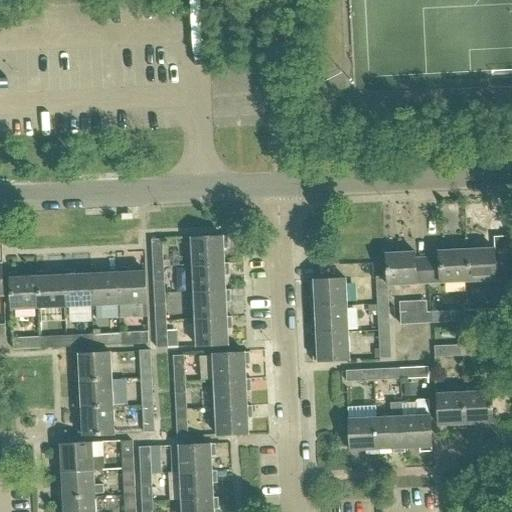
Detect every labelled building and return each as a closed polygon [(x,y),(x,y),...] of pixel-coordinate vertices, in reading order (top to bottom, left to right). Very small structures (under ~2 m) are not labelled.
[(229,237),(193,239),(194,265),(226,264),(225,249),(230,249),(229,237)] [(155,267),(166,267),(164,241),(154,241),(155,267)] [(480,245),(467,246),(467,250),(467,251),(468,251),(470,282),(510,280),(509,255),(495,255),(495,249),(480,250),(480,245)] [(431,284),(470,282),(468,251),(467,251),(467,250),(452,251),(452,247),(441,247),(441,252),(440,252),(440,258),(429,259),(431,284)] [(389,277),(389,286),(431,284),(429,259),(416,259),(416,253),(400,254),(399,249),(388,250),(389,277)] [(226,276),(231,275),(231,263),(226,264),(194,265),(195,293),(227,291),(226,276)] [(156,295),(167,294),(166,267),(155,267),(156,295)] [(119,269),(119,273),(119,274),(120,274),(121,305),(149,304),(147,272),(131,273),(131,268),(119,269)] [(104,269),(92,270),(92,275),(93,275),(95,306),(121,305),(120,274),(119,274),(119,273),(105,274),(104,269)] [(77,271),(65,271),(65,276),(65,277),(66,277),(68,308),(95,306),(93,275),(92,275),(78,276),(77,271)] [(38,273),(38,278),(39,278),(41,309),(68,308),(66,277),(65,277),(65,276),(51,277),(50,272),(38,273)] [(11,279),(13,311),(41,309),(39,278),(38,278),(24,278),(23,273),(11,274),(11,279)] [(389,277),(378,278),(379,306),(390,305),(389,286),(389,277)] [(315,297),(310,297),(311,310),(316,309),(348,307),(347,279),(314,281),(315,297)] [(488,288),(471,289),(472,305),(489,304),(488,288)] [(227,291),(195,293),(197,319),(228,318),(228,303),(232,303),(232,291),(227,291)] [(158,321),(168,320),(167,294),(156,295),(158,321)] [(511,304),(498,306),(498,309),(499,318),(511,317),(511,304)] [(390,305),(379,306),(381,332),(392,331),(390,305)] [(317,324),(311,324),(312,336),(317,336),(349,334),(348,307),(316,309),(317,324)] [(498,309),(471,310),(472,321),(499,320),(499,318),(498,309)] [(471,310),(434,312),(434,323),(472,321),(471,310)] [(434,312),(401,314),(402,325),(434,323),(434,312)] [(229,345),(229,329),(234,329),(233,317),(228,318),(197,319),(198,347),(229,345)] [(159,349),(170,349),(168,320),(158,321),(159,349)] [(392,331),(381,332),(382,359),(393,359),(392,331)] [(150,343),(150,333),(123,334),(124,345),(150,343)] [(124,345),(123,334),(96,335),(97,346),(124,345)] [(318,350),(313,351),(314,362),(351,360),(349,334),(317,336),(318,350)] [(97,346),(96,335),(69,337),(70,347),(97,346)] [(70,347),(69,337),(42,338),(43,349),(70,347)] [(42,338),(14,339),(15,350),(43,349),(42,338)] [(490,344),(464,346),(464,356),(490,354),(490,344)] [(464,346),(437,347),(437,357),(464,356),(464,346)] [(152,352),(141,352),(142,379),(153,379),(152,352)] [(82,372),(76,372),(76,383),(83,383),(83,382),(113,381),(112,354),(81,355),(82,372)] [(247,366),(251,366),(251,354),(214,355),(216,382),(247,380),(247,366)] [(176,384),(187,383),(186,357),(175,357),(176,384)] [(429,367),(402,369),(402,380),(430,378),(429,367)] [(402,369),(375,370),(375,381),(402,380),(402,369)] [(375,370),(347,372),(348,383),(375,381),(375,370)] [(153,379),(142,379),(143,407),(154,406),(153,379)] [(252,380),(247,380),(216,382),(217,409),(249,407),(248,392),(252,392),(252,380)] [(84,399),(77,399),(78,410),(84,410),(85,410),(85,409),(115,408),(113,381),(83,382),(83,383),(84,399)] [(176,384),(177,411),(178,438),(189,438),(187,383),(176,384)] [(467,424),(482,423),(483,428),(495,428),(493,392),(465,393),(467,424)] [(467,429),(467,424),(465,393),(439,394),(441,426),(455,425),(455,430),(467,429)] [(419,416),(404,417),(406,448),(406,449),(421,448),(421,453),(433,453),(432,416),(431,416),(430,400),(418,400),(419,416)] [(407,454),(406,449),(406,448),(404,417),(403,417),(403,403),(391,403),(391,418),(377,418),(379,450),(395,449),(395,455),(407,454)] [(154,406),(143,407),(144,433),(156,432),(154,406)] [(249,407),(217,409),(218,436),(250,435),(249,419),(254,419),(253,407),(249,407)] [(85,409),(85,410),(84,410),(85,425),(79,425),(79,436),(116,434),(115,408),(85,409)] [(377,418),(350,420),(351,452),(368,451),(368,456),(380,455),(379,450),(377,418)] [(134,442),(123,442),(125,470),(136,469),(134,442)] [(93,444),(62,446),(63,461),(57,462),(58,474),(64,473),(95,471),(95,470),(105,470),(104,457),(94,458),(93,444)] [(217,445),(182,447),(183,472),(213,471),(212,456),(218,456),(217,445)] [(142,475),(153,474),(152,448),(140,449),(142,475)] [(136,469),(125,470),(126,496),(137,495),(136,469)] [(213,483),(219,482),(219,470),(213,471),(183,472),(185,500),(214,498),(213,483)] [(66,499),(96,498),(96,495),(105,495),(104,485),(96,485),(95,471),(64,473),(64,474),(64,487),(59,488),(60,500),(65,500),(66,500),(66,499)] [(142,475),(143,502),(155,502),(153,474),(142,475)] [(137,511),(137,495),(126,496),(126,511),(137,511)] [(65,500),(65,511),(97,511),(96,498),(66,499),(66,500),(65,500)] [(176,500),(176,507),(179,507),(179,511),(185,510),(185,511),(215,511),(215,510),(221,510),(220,498),(214,498),(185,500),(176,500)] [(143,511),(155,511),(155,502),(143,502),(143,511)]
